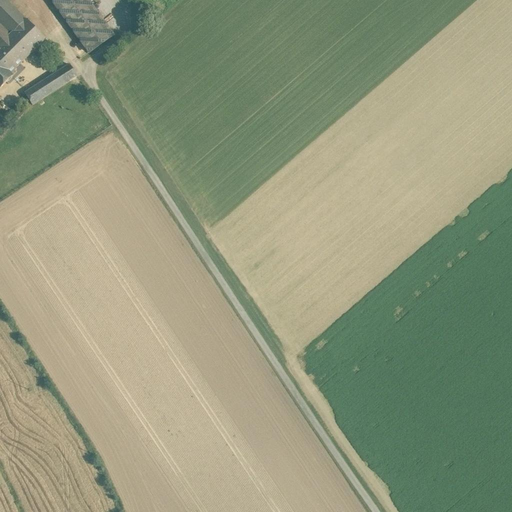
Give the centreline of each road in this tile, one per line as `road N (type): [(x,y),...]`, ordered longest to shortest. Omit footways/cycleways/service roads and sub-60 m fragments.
road 1 (track): [(377,511),(41,0)]
road 2 (track): [(184,0),(89,80)]
